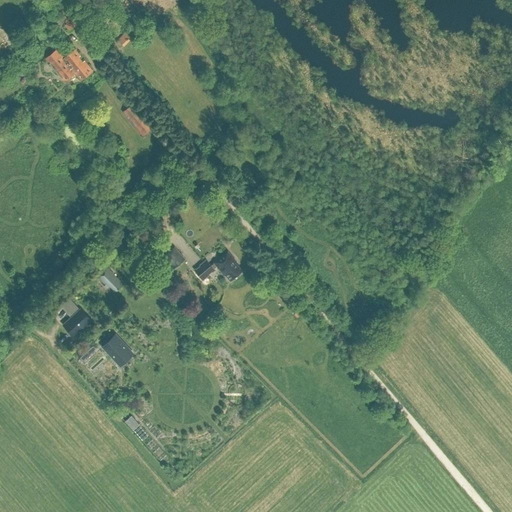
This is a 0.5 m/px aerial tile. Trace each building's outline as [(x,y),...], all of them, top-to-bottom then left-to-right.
[(86,6),(80,0),(66,0),(79,13),(86,6)] [(56,16),(59,19),(61,17),(67,23),(65,25),(69,30),(78,21),(70,12),(69,13),(67,12),(69,10),(66,7),(56,16)] [(65,80),(75,72),(80,79),(91,70),(74,50),(64,58),(56,49),(46,58),(65,80)] [(123,111),(129,119),(130,118),(135,124),(134,124),(143,135),(153,127),(133,103),(123,111)] [(230,221),(235,217),(230,210),(225,214),(230,221)] [(162,256),(173,269),(183,260),(172,248),(162,256)] [(236,261),(234,258),(228,250),(214,262),(211,265),(206,259),(194,269),(202,279),(215,269),(214,268),(217,265),(225,275),(226,274),(231,280),(243,270),(236,261)] [(113,294),(124,283),(107,266),(97,277),(113,294)] [(62,324),(74,338),(93,321),(80,308),(62,324)] [(133,353),(115,333),(102,346),(120,365),(133,353)] [(90,343),(86,346),(91,351),(95,348),(90,343)]
